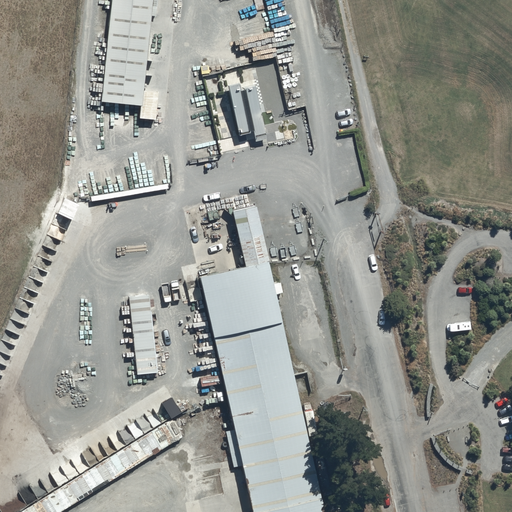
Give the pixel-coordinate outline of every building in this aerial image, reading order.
[(106,0),(96,95),(132,99),(143,0),(106,0)] [(238,84),(225,87),(237,137),(250,134),(238,84)] [(254,85),(242,87),(253,137),(256,136),(258,143),(267,141),(254,85)] [(236,253),(260,247),(247,190),(223,195),(236,253)] [(64,199),(57,214),(72,221),(79,206),(64,199)] [(255,511),(317,498),(260,247),(190,263),(247,511),(255,511)] [(150,295),(129,298),(137,376),(158,374),(152,317),(156,316),(155,308),(151,309),(150,295)]
